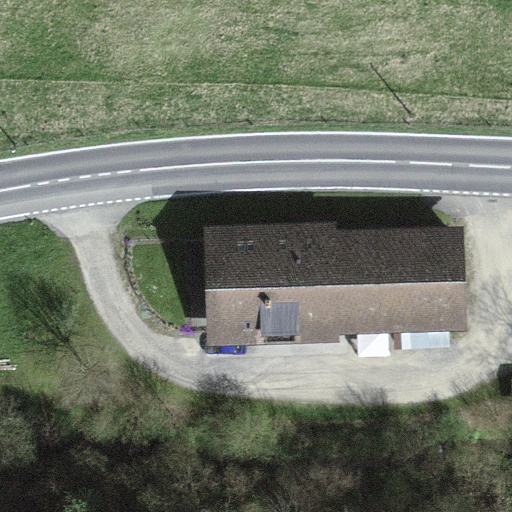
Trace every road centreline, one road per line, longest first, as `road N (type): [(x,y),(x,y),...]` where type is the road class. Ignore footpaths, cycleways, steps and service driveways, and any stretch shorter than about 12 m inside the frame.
road 1 (track): [(511,316),(489,353),(464,367),(292,380),(193,375),(131,332),(105,279),(79,177)]
road 2 (secondary): [(511,167),(286,160),(149,168),(0,190)]
